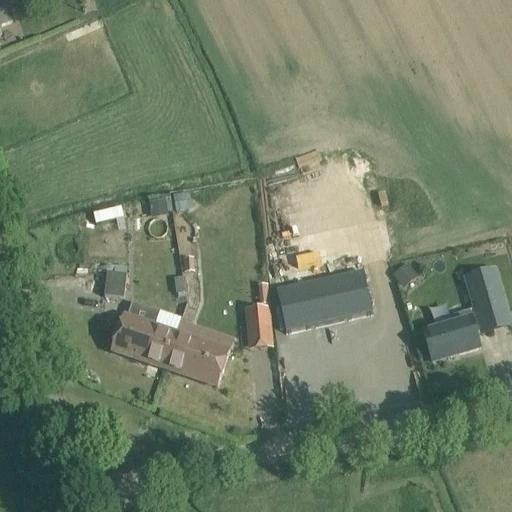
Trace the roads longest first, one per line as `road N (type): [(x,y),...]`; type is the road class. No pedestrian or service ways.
road 1 (unclassified): [(100,501),(215,461),(403,437),(511,405)]
road 2 (tertiary): [(100,501),(0,274)]
